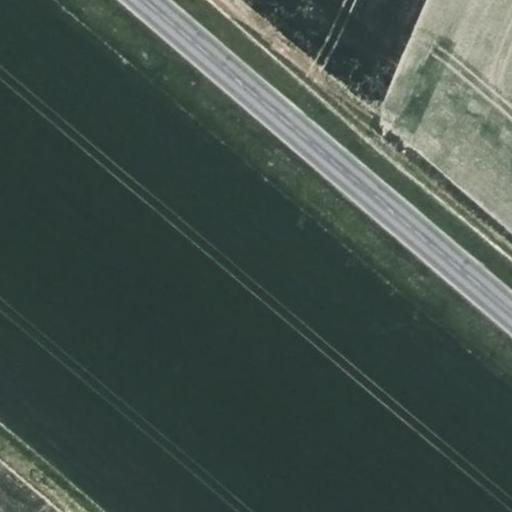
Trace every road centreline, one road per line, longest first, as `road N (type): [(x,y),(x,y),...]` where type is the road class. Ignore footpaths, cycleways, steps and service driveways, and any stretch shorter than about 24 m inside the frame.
road 1 (tertiary): [(154,0),(511,310)]
road 2 (track): [(511,254),(213,0)]
